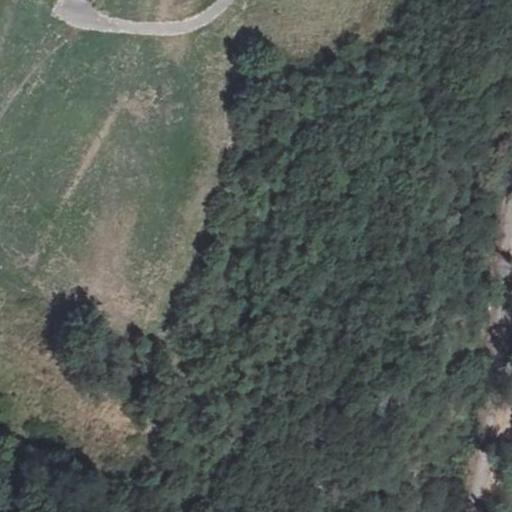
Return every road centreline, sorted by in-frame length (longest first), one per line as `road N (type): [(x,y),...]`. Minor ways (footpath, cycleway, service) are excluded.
road 1 (track): [(511,239),(498,426),(472,511)]
road 2 (track): [(87,19),(15,82),(0,119)]
